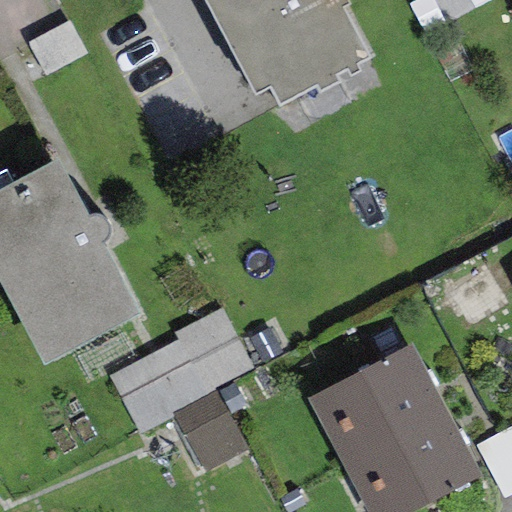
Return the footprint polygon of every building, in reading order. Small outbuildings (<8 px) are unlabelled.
[(204,0),(254,96),(269,88),(279,107),(316,88),(318,93),(339,83),(335,76),(347,70),(350,76),(359,71),(356,65),(368,59),(342,8),(348,5),(344,0),(204,0)] [(469,0),(474,9),(492,0),(469,0)] [(71,23),(29,44),(44,75),(86,54),(71,23)] [(11,183),(0,189),(0,285),(42,365),(138,314),(100,241),(105,236),(107,230),(106,223),(101,217),(94,216),(87,217),(57,160),(11,183)] [(0,189),(11,183),(4,170),(0,172),(0,189)] [(253,370),(220,309),(173,334),(176,341),(109,377),(140,435),(174,417),(171,413),(214,390),(253,370)] [(305,399),(340,466),(445,412),(410,344),(305,399)] [(214,390),(171,413),(174,417),(204,474),(247,451),(214,390)] [(417,511),(481,479),(445,412),(340,466),(363,511),(417,511)] [(511,494),(511,427),(476,446),(504,499),(511,494)]
